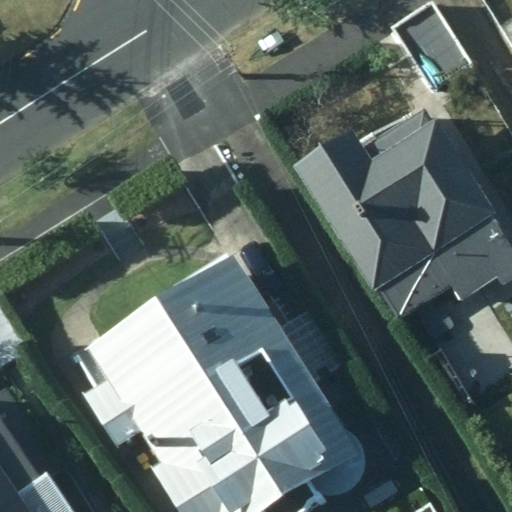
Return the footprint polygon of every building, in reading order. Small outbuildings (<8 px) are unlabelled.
[(440,14),(401,39),(447,108),(486,82),(440,14)] [(511,15),(503,22),(511,36),(511,15)] [(339,121),(281,158),(365,288),(371,284),(390,316),(444,281),(456,298),(491,276),(497,285),(511,275),(511,253),(484,209),(489,206),(419,100),(353,142),(339,121)] [(344,430),(339,427),(223,247),(79,341),(100,375),(78,388),(109,442),(134,428),(151,458),(147,460),(177,511),(249,511),(253,510),(254,511),(282,511),(285,510),(290,508),(295,505),(299,500),(302,494),(316,487),(322,489),(326,489),(332,489),(338,488),(343,485),(348,482),(351,479),(355,475),(358,469),(359,464),(360,459),(359,453),(358,447),(356,442),(352,438),(349,433),(344,430)] [(0,306),(0,369),(29,350),(0,306)] [(55,511),(0,428),(0,511),(55,511)]
